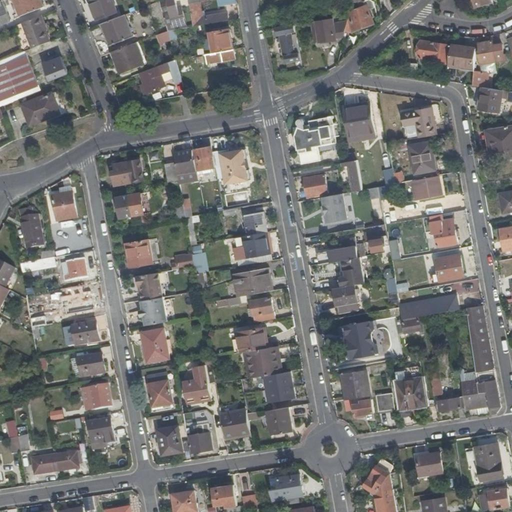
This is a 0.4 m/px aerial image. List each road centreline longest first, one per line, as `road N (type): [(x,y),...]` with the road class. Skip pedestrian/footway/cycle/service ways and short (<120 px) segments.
road 1 (residential): [(340,79),(456,93),(511,420)]
road 2 (residential): [(144,478),(86,150)]
road 3 (residential): [(325,431),(269,111)]
road 4 (residential): [(312,451),(144,478)]
road 5 (residential): [(511,420),(346,445)]
road 6 (residential): [(119,138),(269,111)]
road 7 (residential): [(119,138),(66,0)]
road 8 (residential): [(144,478),(0,501)]
